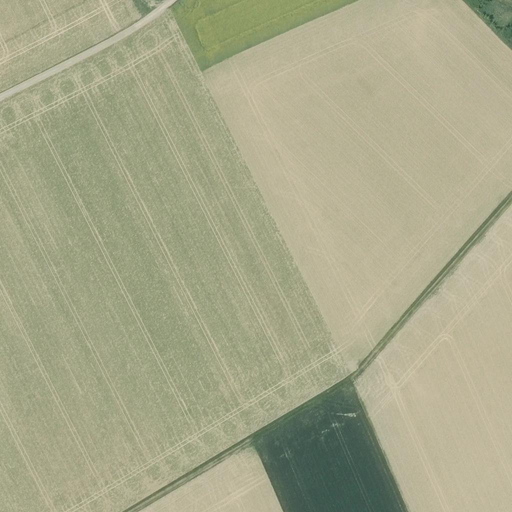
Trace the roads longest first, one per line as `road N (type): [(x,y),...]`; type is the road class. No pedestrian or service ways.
road 1 (track): [(135,511),(357,376),(511,198)]
road 2 (track): [(0,97),(175,0)]
